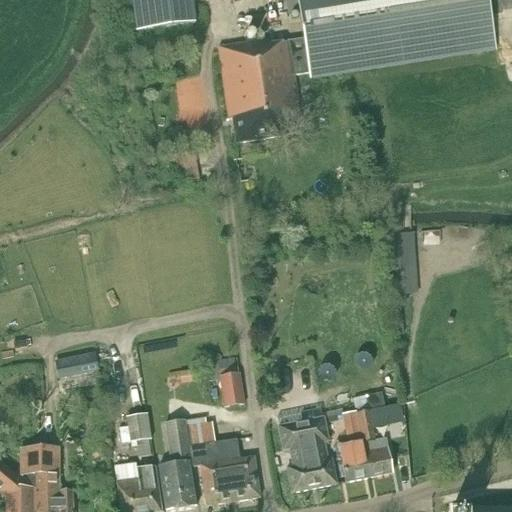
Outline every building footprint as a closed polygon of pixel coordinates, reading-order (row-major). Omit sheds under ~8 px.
[(133,0),(138,29),(194,23),(190,0),(133,0)] [(296,0),(299,14),(303,41),(267,46),(266,41),(217,49),(229,121),(233,120),(235,145),(302,134),(299,114),(297,114),(295,104),(297,104),(293,77),(308,75),(309,79),(494,50),(486,0),(296,0)] [(299,14),(296,0),(284,0),(287,16),(289,16),(295,15),(299,14)] [(191,36),(181,36),(181,48),(191,48),(191,36)] [(175,186),(197,183),(193,154),(170,157),(175,186)] [(80,358),(55,363),(57,380),(58,380),(57,376),(83,371),(80,358)] [(193,371),(184,373),(185,384),(194,383),(193,371)] [(238,376),(217,380),(222,411),(243,407),(238,376)] [(384,410),(381,395),(364,399),(367,413),(384,410)] [(343,416),(349,449),(339,451),(345,484),(368,480),(356,416),(356,414),(343,416)] [(356,416),(368,480),(391,475),(384,442),(374,444),(368,414),(356,416)] [(129,445),(134,445),(136,460),(150,457),(148,442),(150,442),(146,416),(124,420),(129,445)] [(324,446),(328,445),(325,430),(323,420),(278,429),(280,438),(282,454),(287,453),(290,468),(286,469),(291,495),(336,486),(330,460),(326,461),(324,446)] [(179,511),(195,510),(188,464),(191,463),(189,448),(202,447),(214,445),(212,425),(206,426),(205,421),(186,424),(187,429),(186,429),(185,424),(165,427),(171,466),(158,468),(164,511),(179,511)] [(200,468),(203,489),(257,481),(253,460),(239,462),(236,442),(215,445),(214,445),(202,447),(205,467),(200,468)] [(189,448),(191,463),(192,469),(200,468),(205,467),(202,447),(189,448)] [(20,476),(31,485),(31,511),(72,511),(72,493),(59,493),(58,449),(19,449),(20,476)] [(20,476),(20,478),(0,464),(0,489),(5,493),(5,511),(31,511),(31,485),(20,476)] [(121,511),(161,511),(156,468),(137,471),(136,466),(115,469),(117,483),(121,511)] [(257,481),(203,489),(206,508),(259,500),(257,481)]
